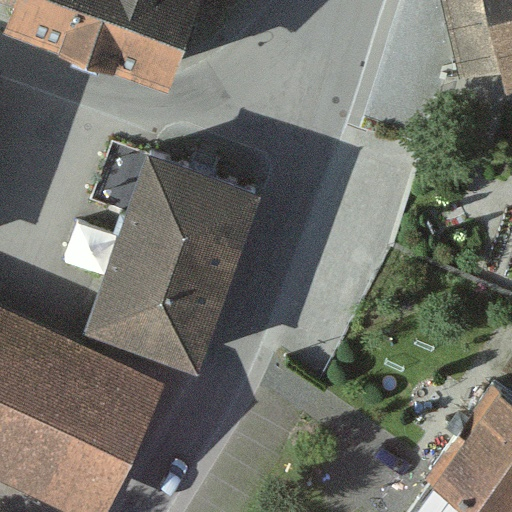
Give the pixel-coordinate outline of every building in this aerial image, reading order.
[(189,0),(8,0),(5,8),(168,62),(189,0)] [(511,0),(450,0),(464,59),(508,49),(511,66),(511,65),(511,0)] [(263,170),(148,130),(88,303),(204,342),(263,170)] [(106,511),(168,373),(0,299),(0,469),(97,511),(106,511)] [(511,511),(511,380),(499,371),(399,511),(482,511),(490,501),(505,511),(511,511)]
